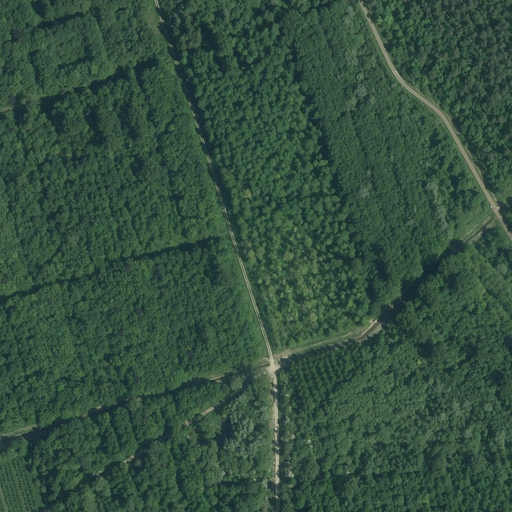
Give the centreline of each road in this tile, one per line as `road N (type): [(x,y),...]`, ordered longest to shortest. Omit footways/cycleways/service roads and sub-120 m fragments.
road 1 (track): [(155,0),(270,354),(277,511)]
road 2 (unclassified): [(511,238),(442,115),(392,69),(359,0)]
road 3 (track): [(43,511),(273,370)]
road 4 (track): [(231,234),(0,302)]
road 5 (track): [(0,448),(162,399),(174,402),(186,424)]
